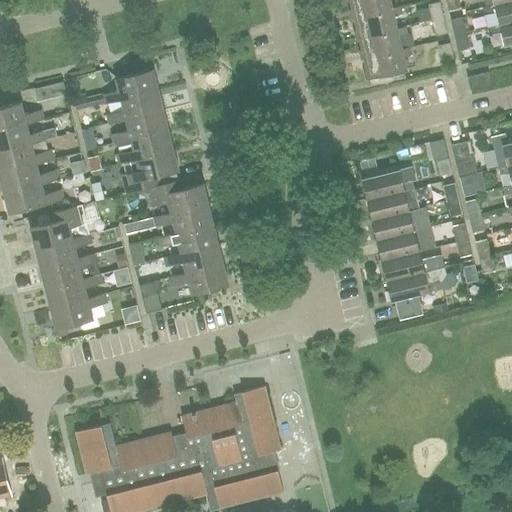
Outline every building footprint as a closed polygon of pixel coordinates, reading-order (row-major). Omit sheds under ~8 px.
[(349,0),(354,17),(399,5),(392,7),(390,0),(349,0)] [(458,0),(445,0),(448,10),(460,7),(458,0)] [(511,0),(502,0),(494,2),(485,4),(487,12),(496,10),(499,22),(511,19),(511,0)] [(440,1),(428,4),(432,20),(444,17),(440,1)] [(354,17),(359,37),(404,25),(397,26),(394,14),(401,12),(399,5),(354,17)] [(444,17),(432,20),(436,35),(448,33),(444,17)] [(454,35),(466,32),(462,17),(451,20),(454,35)] [(511,19),(499,22),(490,25),(492,33),(501,30),(504,44),(511,42),(511,19)] [(359,37),(364,57),(409,45),(402,47),(399,34),(406,33),(404,25),(359,37)] [(470,48),(466,32),(454,35),(458,51),(470,48)] [(450,42),(438,45),(442,61),(454,58),(450,42)] [(409,45),(364,57),(370,78),(407,68),(403,54),(411,52),(409,45)] [(104,102),(120,98),(158,89),(152,68),(115,77),(118,89),(102,93),(104,102)] [(489,71),(467,76),(470,90),(492,85),(489,71)] [(63,82),(35,88),(37,101),(66,94),(63,82)] [(109,122),(125,118),(163,108),(158,89),(120,98),(123,109),(107,112),(109,122)] [(0,128),(26,122),(43,118),(41,109),(23,113),(21,101),(0,106),(0,128)] [(163,108),(125,118),(127,129),(112,133),(114,142),(130,138),(168,128),(163,108)] [(26,122),(0,128),(0,149),(31,142),(48,137),(57,135),(55,126),(28,132),(26,122)] [(92,127),(81,130),(86,150),(97,147),(92,127)] [(119,162),(135,158),(173,148),(168,128),(130,138),(133,148),(116,152),(119,162)] [(498,166),(511,162),(511,141),(506,142),(504,133),(490,137),(498,166)] [(459,176),(471,173),(467,159),(474,157),(469,140),(451,145),(459,176)] [(31,142),(0,149),(0,170),(35,162),(35,161),(53,157),(51,148),(33,152),(31,142)] [(173,148),(135,158),(138,169),(121,173),(126,192),(146,187),(160,184),(158,174),(178,169),(173,148)] [(98,155),(87,158),(91,172),(102,169),(98,155)] [(440,175),(452,173),(448,157),(436,160),(440,175)] [(399,169),(361,178),(366,199),(414,187),(412,180),(417,179),(413,159),(398,163),(399,169)] [(35,162),(0,170),(0,174),(4,190),(41,181),(58,177),(56,168),(38,172),(35,162)] [(511,184),(511,183),(511,162),(498,166),(500,174),(509,172),(511,184)] [(477,173),(471,174),(471,173),(459,176),(464,196),(482,192),(477,173)] [(181,178),(160,184),(146,187),(151,205),(167,201),(170,213),(208,203),(203,183),(183,188),(181,178)] [(41,181),(4,190),(9,211),(63,198),(60,188),(43,192),(41,181)] [(100,181),(91,183),(95,200),(104,198),(100,181)] [(446,200),(458,197),(454,183),(443,185),(446,200)] [(511,183),(511,184),(503,186),(505,194),(511,192),(511,183)] [(414,187),(366,199),(371,219),(409,210),(419,207),(414,187)] [(458,197),(446,200),(450,216),(462,214),(458,197)] [(477,198),(465,201),(469,216),(481,213),(477,198)] [(173,221),(176,232),(213,223),(208,203),(170,213),(154,217),(156,226),(173,221)] [(50,221),(31,226),(36,247),(90,233),(85,213),(83,204),(48,212),(50,221)] [(409,210),(371,219),(376,240),(414,230),(424,228),(422,220),(412,222),(409,210)] [(481,213),(469,216),(473,232),(485,230),(481,213)] [(213,223),(176,232),(159,237),(161,246),(178,241),(181,252),(218,243),(213,223)] [(456,241),(468,238),(464,223),(452,226),(456,241)] [(414,230),(376,240),(381,259),(419,250),(429,248),(427,240),(417,242),(414,230)] [(90,233),(36,247),(42,267),(95,253),(78,257),(75,246),(92,242),(90,233)] [(468,238),(456,241),(460,257),(472,254),(468,238)] [(487,239),(475,242),(479,256),(490,253),(487,239)] [(183,261),(186,272),(224,263),(218,243),(181,252),(164,256),(166,266),(183,261)] [(419,250),(381,259),(386,279),(444,265),(441,254),(421,259),(419,250)] [(95,253),(42,267),(47,286),(100,273),(98,262),(95,253)] [(490,253),(479,256),(483,273),(494,270),(490,253)] [(224,263),(186,272),(169,276),(171,285),(188,281),(191,293),(229,283),(224,263)] [(475,264),(463,267),(466,283),(478,280),(475,264)] [(436,281),(441,280),(446,273),(444,265),(386,279),(391,300),(395,299),(399,318),(423,313),(418,293),(438,288),(436,281)] [(100,273),(47,286),(52,306),(88,297),(85,286),(103,282),(100,273)] [(159,279),(139,284),(142,296),(162,291),(159,279)] [(88,297),(52,306),(57,327),(80,321),(81,327),(84,328),(99,324),(97,316),(93,317),(90,307),(108,302),(105,293),(88,297)] [(94,483),(103,480),(111,511),(134,511),(207,493),(211,509),(283,491),(275,459),(269,461),(266,451),(280,448),(264,385),(233,393),(235,402),(182,416),(187,436),(173,440),(171,431),(116,446),(110,422),(75,431),(86,472),(91,471),(94,483)] [(0,494),(9,493),(1,461),(0,460),(0,494)]
